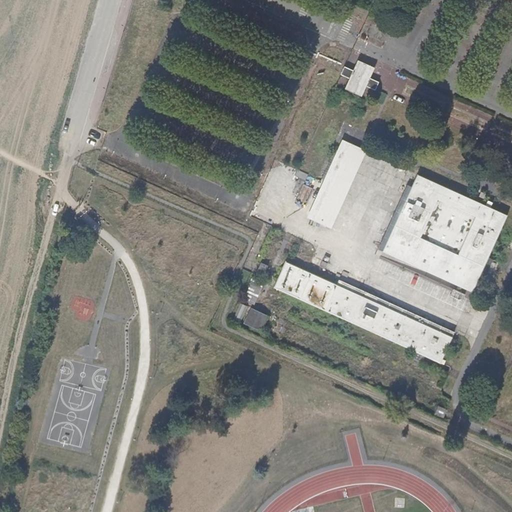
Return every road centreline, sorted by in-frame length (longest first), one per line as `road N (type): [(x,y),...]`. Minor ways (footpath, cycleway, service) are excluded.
road 1 (track): [(67,160),(0,428)]
road 2 (unknown): [(342,260),(484,332)]
